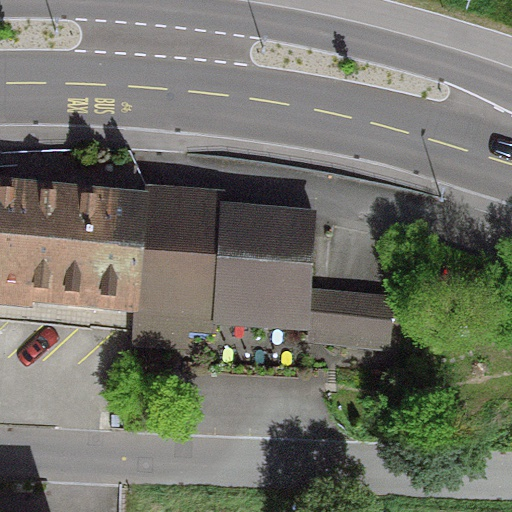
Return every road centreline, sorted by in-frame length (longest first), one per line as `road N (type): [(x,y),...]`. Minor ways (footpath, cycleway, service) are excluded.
road 1 (primary): [(0,35),(258,54),(511,119)]
road 2 (tertiary): [(511,474),(0,454)]
